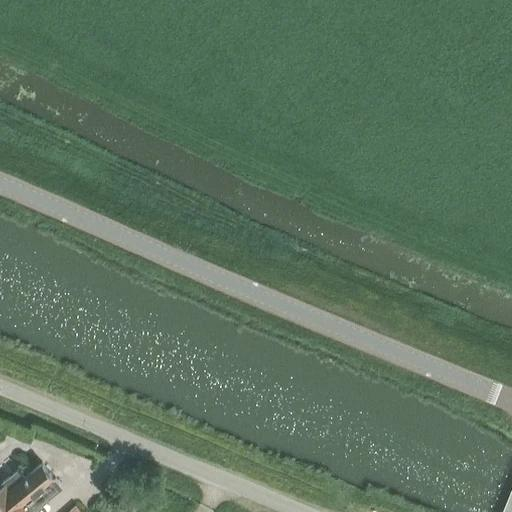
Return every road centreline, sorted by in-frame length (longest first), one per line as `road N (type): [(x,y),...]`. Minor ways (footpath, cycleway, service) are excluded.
road 1 (tertiary): [(511,403),(0,185)]
road 2 (unclassified): [(294,511),(0,390)]
